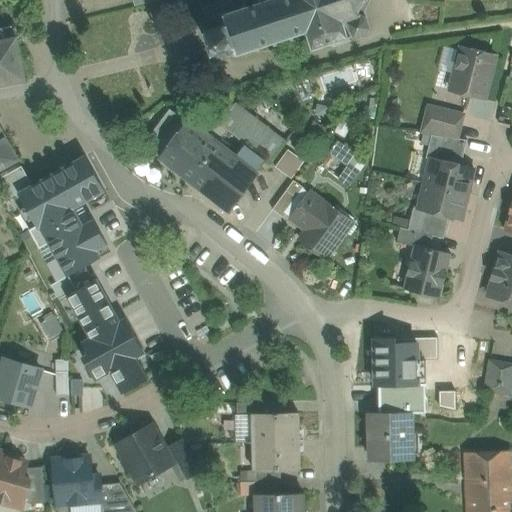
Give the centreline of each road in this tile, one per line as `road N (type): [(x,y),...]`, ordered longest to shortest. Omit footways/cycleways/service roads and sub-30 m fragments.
road 1 (residential): [(299,302),(228,234),(106,146),(57,83)]
road 2 (residential): [(319,327),(361,308),(440,319),(463,313),(497,158)]
road 3 (residential): [(200,364),(136,404),(72,428),(0,424)]
road 4 (residential): [(336,511),(332,365),(319,327)]
